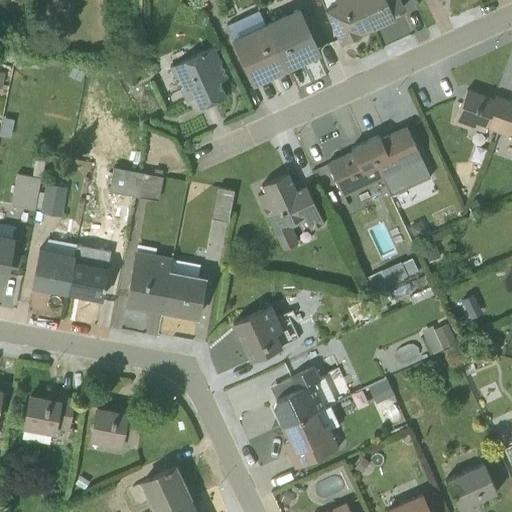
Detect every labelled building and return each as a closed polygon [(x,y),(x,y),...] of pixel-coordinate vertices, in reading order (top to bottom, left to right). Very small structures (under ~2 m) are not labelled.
[(339,43),(372,27),(359,0),(319,0),(324,7),(322,8),(339,43)] [(399,0),(359,0),(372,27),(393,17),(391,12),(402,7),(399,0)] [(320,54),(299,7),(264,22),(286,69),(320,54)] [(232,37),(230,38),(252,85),(286,69),(264,22),(258,10),(226,25),(232,37)] [(212,46),(168,66),(184,101),(192,97),(198,107),(224,96),(218,81),(227,77),(212,46)] [(466,90),(455,124),(468,129),(469,126),(483,131),(484,128),(496,132),(508,101),(494,97),(493,100),(466,90)] [(511,102),(508,101),(496,132),(509,137),(508,141),(511,142),(511,102)] [(378,134),(363,141),(381,178),(421,159),(406,126),(380,139),(378,134)] [(326,162),(342,196),(381,178),(363,141),(349,147),(351,150),(326,162)] [(16,173),(10,205),(32,209),(43,153),(36,151),(31,176),(16,173)] [(112,166),(108,190),(133,194),(138,171),(112,166)] [(157,199),(162,175),(138,171),(133,194),(157,199)] [(264,192),(257,195),(282,250),(297,243),(291,227),(304,222),(309,231),(323,225),(305,185),(293,191),(285,173),(261,184),(264,192)] [(60,216),(66,187),(65,186),(45,182),(42,192),(36,191),(33,207),(39,209),(39,212),(60,216)] [(232,190),(217,186),(211,217),(226,220),(232,190)] [(14,226),(0,223),(0,281),(4,282),(13,236),(12,236),(12,235),(14,226)] [(66,294),(76,243),(48,238),(40,247),(37,246),(36,253),(34,252),(32,260),(34,261),(30,287),(66,294)] [(161,312),(171,256),(154,252),(155,247),(136,243),(135,248),(134,248),(122,305),(161,312)] [(108,252),(76,245),(66,294),(101,300),(107,266),(105,266),(108,252)] [(198,265),(171,258),(161,312),(197,318),(205,276),(196,274),(198,265)] [(468,316),(482,310),(475,293),(460,300),(468,316)] [(231,323),(248,361),(280,347),(275,333),(281,330),(269,305),(231,323)] [(432,325),(420,331),(432,355),(457,343),(447,323),(434,330),(432,325)] [(271,406),(280,425),(334,401),(323,377),(319,379),(313,365),(290,377),(269,386),(274,398),(271,406)] [(384,381),(368,389),(375,404),(390,396),(384,381)] [(23,428),(21,438),(48,443),(50,433),(54,434),(55,428),(67,430),(73,397),(55,394),(54,398),(27,393),(21,427),(23,428)] [(418,395),(400,403),(409,422),(426,415),(418,395)] [(134,443),(140,410),(111,404),(110,405),(110,408),(94,405),(87,440),(120,447),(121,446),(122,441),(134,443)] [(328,429),(337,425),(328,404),(280,425),(287,440),(281,443),(293,468),(337,447),(330,434),(330,435),(325,435),(324,434),(330,433),(328,429)] [(496,492),(483,461),(443,479),(458,511),(466,511),(475,508),(472,502),(496,492)] [(158,511),(190,498),(174,463),(138,480),(153,511),(158,511)] [(79,475),(74,484),(84,491),(90,482),(79,475)] [(430,511),(421,492),(383,509),(384,511),(430,511)] [(196,511),(190,498),(158,511),(196,511)] [(349,511),(345,502),(322,511),(349,511)]
